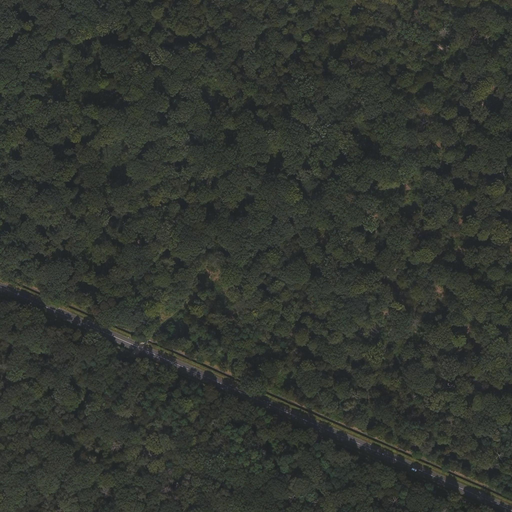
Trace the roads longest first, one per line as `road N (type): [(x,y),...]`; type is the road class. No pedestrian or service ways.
road 1 (secondary): [(0,287),(511,510)]
road 2 (track): [(353,0),(461,61)]
